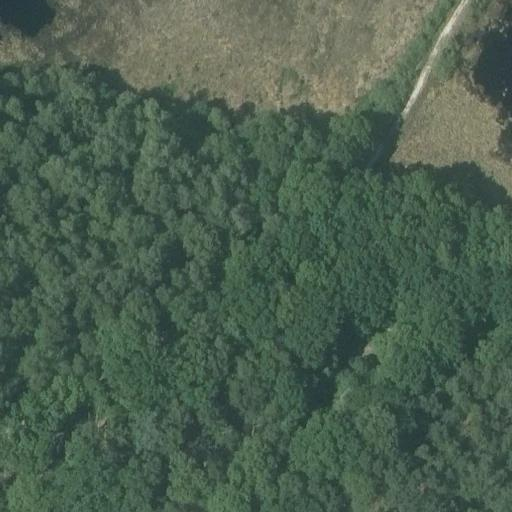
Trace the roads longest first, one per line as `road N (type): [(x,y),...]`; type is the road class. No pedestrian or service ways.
road 1 (track): [(233,328),(268,326),(446,373),(511,378)]
road 2 (track): [(233,328),(166,347),(0,446)]
